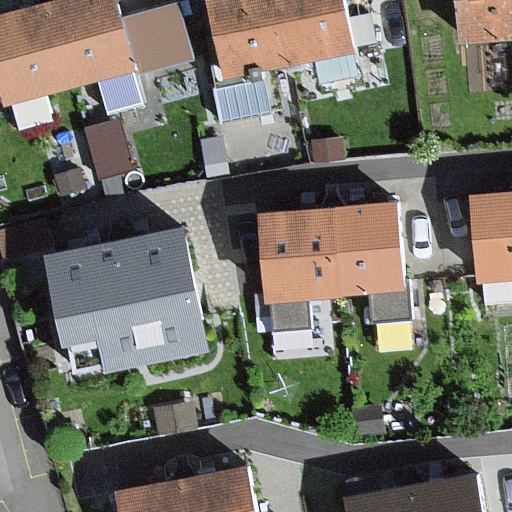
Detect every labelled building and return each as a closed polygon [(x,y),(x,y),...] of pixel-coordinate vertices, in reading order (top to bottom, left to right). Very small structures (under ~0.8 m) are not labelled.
[(79,78),(58,0),(29,0),(0,7),(0,59),(10,96),(49,86),(79,78)] [(126,0),(58,0),(79,78),(101,73),(137,63),(143,61),(131,15),(126,0)] [(296,58),(284,0),(212,0),(224,57),(213,59),(217,84),(256,77),(254,66),(296,58)] [(351,0),(284,0),(296,58),(316,54),(360,45),(351,0)] [(511,31),(511,0),(461,0),(465,35),(505,32),(511,31)] [(181,1),(131,15),(143,61),(146,72),(196,58),(181,1)] [(367,71),(360,45),(316,54),(321,81),(367,71)] [(137,63),(101,73),(111,110),(147,101),(137,63)] [(256,77),(217,84),(224,121),(275,113),(268,75),(256,77)] [(49,86),(10,96),(17,123),(56,114),(49,86)] [(123,117),(88,126),(100,175),(136,166),(123,117)] [(225,136),(203,139),(209,177),(231,173),(225,136)] [(345,136),(311,139),(313,160),(347,157),(345,136)] [(511,185),(476,188),(485,302),(511,300),(511,185)] [(406,193),(336,198),(343,289),(372,287),(375,320),(416,316),(406,193)] [(336,198),(266,203),(275,328),(315,325),(313,291),(343,289),(336,198)] [(42,218),(0,228),(0,236),(14,288),(54,270),(42,218)] [(194,218),(53,245),(77,367),(217,340),(194,218)] [(384,402),(354,405),(358,433),(387,430),(384,402)] [(265,511),(255,457),(187,471),(195,511),(265,511)] [(491,511),(484,468),(421,478),(426,511),(491,511)] [(195,511),(187,471),(120,484),(125,511),(195,511)] [(426,511),(421,478),(350,489),(353,511),(426,511)]
